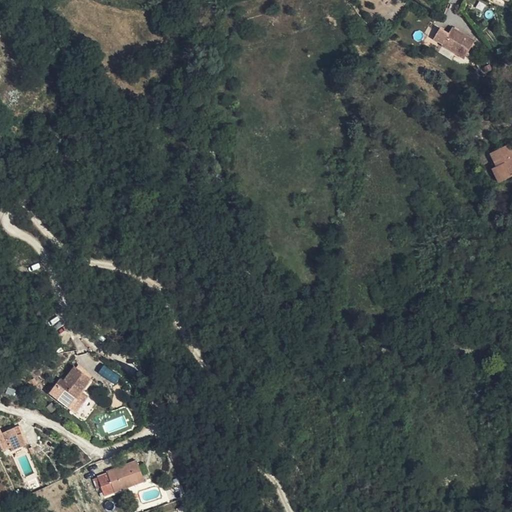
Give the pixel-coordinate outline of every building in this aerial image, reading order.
[(444,28),(437,39),(446,43),(444,46),(467,59),(478,40),(456,28),(453,32),(444,28)] [(511,155),(509,139),(489,146),(490,149),(494,160),(490,161),(488,162),(493,177),(511,170),(511,155)] [(69,402),(74,394),(82,383),(65,373),(55,387),(52,393),(48,391),(42,400),(64,414),(71,404),(69,402)] [(82,399),(74,394),(69,402),(71,404),(64,414),(69,418),(82,399)] [(0,440),(0,460),(6,457),(8,460),(22,453),(16,443),(12,445),(7,437),(0,440)] [(138,473),(135,466),(105,477),(106,480),(96,483),(102,501),(143,486),(142,482),(138,473)] [(138,473),(142,482),(147,479),(143,471),(138,473)]
